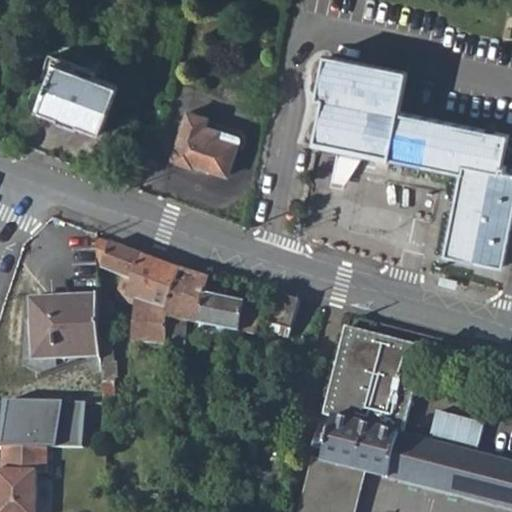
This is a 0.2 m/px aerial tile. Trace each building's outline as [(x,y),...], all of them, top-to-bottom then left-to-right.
[(93,70),(57,55),(36,107),(56,114),(56,115),(77,123),(78,121),(98,129),(117,83),(92,73),(93,70)] [(409,74),(329,57),(321,97),(327,98),(318,142),(342,147),(335,181),(344,183),(347,178),(358,155),(359,151),(464,172),(447,255),(505,267),(511,233),(511,172),(508,172),(509,167),(503,166),(510,136),(401,113),(409,74)] [(206,115),(186,109),(170,156),(209,172),(210,166),(229,173),(238,134),(204,123),(206,115)] [(184,270),(99,238),(100,267),(114,273),(135,281),(129,296),(139,301),(136,341),(139,342),(168,345),(168,338),(168,312),(184,270)] [(213,280),(184,270),(168,312),(168,338),(186,337),(187,320),(202,323),(210,297),(213,280)] [(109,288),(129,296),(135,281),(114,273),(109,288)] [(459,283),(442,279),(440,287),(457,291),(459,283)] [(294,330),(304,302),(280,295),(273,323),(294,330)] [(35,351),(102,347),(102,342),(101,303),(101,297),(53,300),(53,305),(33,306),(35,351)] [(250,305),(210,297),(202,323),(228,329),(255,335),(262,309),(249,306),(250,305)] [(117,305),(101,303),(102,342),(115,341),(117,341),(117,305)] [(225,340),(228,329),(202,323),(198,335),(225,340)] [(298,331),(294,330),(273,323),(270,332),(295,340),(298,331)] [(406,481),(511,510),(511,465),(477,455),(485,426),(438,413),(429,443),(403,435),(426,349),(347,328),(324,414),(336,417),(325,460),(366,470),(406,481)] [(118,401),(115,341),(102,342),(102,347),(103,367),(105,402),(118,401)] [(139,351),(168,356),(168,345),(139,342),(139,351)] [(7,403),(5,449),(50,450),(85,447),(89,406),(7,403)] [(49,475),(50,450),(5,449),(5,473),(0,473),(0,491),(0,511),(39,511),(40,475),(49,475)] [(312,457),(298,511),(354,511),(366,470),(325,460),(312,457)]
